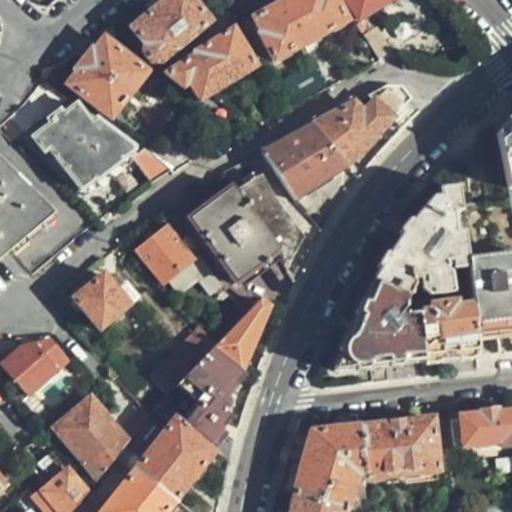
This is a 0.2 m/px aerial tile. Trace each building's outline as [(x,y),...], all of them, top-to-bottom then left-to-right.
[(159,63),(207,22),(189,0),(164,0),(130,28),(142,45),(142,55),(149,64),(159,63)] [(263,0),(230,0),(243,15),(263,0)] [(272,62),(345,22),(332,0),(287,0),(282,3),(252,19),(260,36),(258,37),(272,62)] [(391,0),(347,0),(359,19),(391,0)] [(252,68),(231,31),(165,75),(180,89),(187,86),(197,102),(252,68)] [(109,118),(145,72),(100,39),(91,52),(89,50),(73,70),(76,72),(66,85),(109,118)] [(385,86),(365,97),(370,100),(372,104),(362,115),(351,105),(310,127),(344,168),(409,101),(401,92),(385,86)] [(168,171),(143,151),(141,153),(135,156),(133,156),(131,151),(99,126),(92,120),(87,123),(74,106),(61,115),(58,112),(47,120),(49,124),(29,139),(41,154),(47,150),(77,190),(79,190),(85,197),(97,187),(94,183),(119,163),(121,166),(129,160),(133,160),(148,183),(168,171)] [(511,120),(496,133),(504,188),(511,187),(511,120)] [(344,168),(310,127),(257,157),(271,175),(293,203),(344,168)] [(271,175),(257,157),(244,162),(253,176),(258,173),(263,180),(271,175)] [(0,167),(0,256),(50,217),(0,167)] [(274,257),(283,270),(298,243),(293,237),(278,218),(265,193),(258,185),(236,197),(278,255),(274,257)] [(398,237),(370,285),(405,302),(410,293),(412,289),(411,281),(417,280),(419,289),(428,297),(450,294),(447,274),(442,268),(442,262),(449,262),(449,268),(464,267),(464,260),(460,236),(454,237),(450,214),(457,213),(456,204),(453,189),(436,191),(437,199),(429,200),(405,228),(398,237)] [(236,197),(231,192),(186,224),(234,287),(274,257),(278,255),(236,197)] [(511,240),(505,198),(456,204),(457,213),(460,236),(464,260),(511,253),(511,240)] [(190,261),(163,228),(131,253),(144,271),(149,268),(163,283),(190,261)] [(475,338),(511,334),(511,253),(464,260),(464,267),(471,308),(475,338)] [(97,333),(135,303),(122,288),(113,295),(100,279),(70,301),(97,333)] [(336,373),(421,363),(415,316),(402,318),(400,316),(405,302),(370,285),(352,325),(333,368),(336,373)] [(233,328),(210,353),(225,366),(238,377),(265,313),(257,303),(233,328)] [(421,363),(477,356),(475,338),(471,308),(415,316),(421,363)] [(210,353),(233,328),(216,312),(148,378),(167,397),(210,353)] [(0,383),(12,398),(17,405),(66,364),(49,344),(18,351),(14,354),(9,359),(7,356),(3,353),(0,355),(0,383)] [(230,386),(238,377),(225,366),(174,421),(212,454),(215,450),(213,447),(221,436),(216,430),(224,418),(222,416),(225,408),(223,403),(234,389),(230,386)] [(52,430),(98,482),(114,460),(126,446),(118,435),(89,400),(52,430)] [(140,410),(118,435),(126,446),(148,418),(140,410)] [(511,447),(511,412),(497,414),(496,411),(481,413),(480,416),(458,418),(459,420),(450,421),(453,448),(500,442),(502,448),(511,447)] [(174,421),(134,474),(176,503),(212,454),(174,421)] [(430,423),(358,431),(365,475),(361,476),(362,483),(365,482),(387,480),(405,477),(436,473),(430,423)] [(0,431),(0,493),(6,488),(0,479),(0,455),(11,445),(0,431)] [(365,475),(358,431),(309,437),(291,496),(346,511),(355,477),(361,476),(365,475)] [(48,487),(41,493),(56,511),(73,511),(85,497),(52,456),(36,470),(48,487)] [(102,511),(101,511),(85,497),(73,511),(169,511),(176,503),(134,474),(102,511)] [(291,496),(288,511),(346,511),(291,496)]
